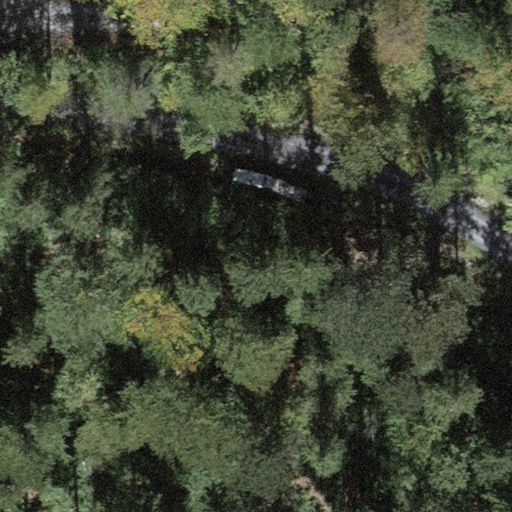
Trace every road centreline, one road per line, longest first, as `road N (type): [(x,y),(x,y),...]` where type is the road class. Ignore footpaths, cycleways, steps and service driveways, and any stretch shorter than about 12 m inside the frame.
road 1 (unclassified): [(0,96),(318,157),(511,251)]
road 2 (unclassified): [(260,0),(39,24),(0,10)]
